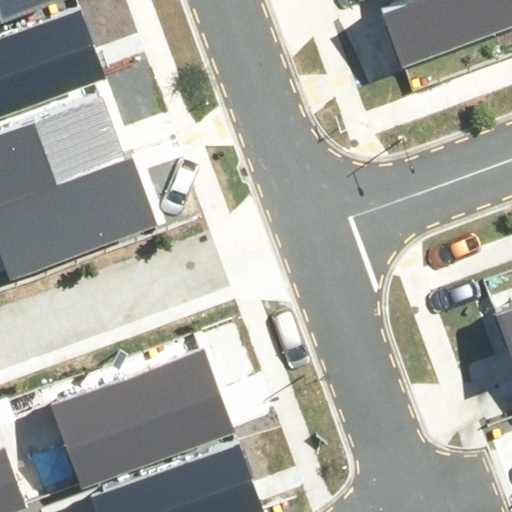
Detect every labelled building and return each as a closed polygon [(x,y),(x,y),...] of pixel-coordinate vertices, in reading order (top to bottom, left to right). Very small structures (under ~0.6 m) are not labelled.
[(79,0),(68,0),(0,25),(0,101),(104,63),(79,0)] [(0,0),(0,8),(22,0),(0,0)] [(511,0),(387,0),(408,52),(511,12),(511,0)] [(0,124),(0,188),(128,139),(106,83),(0,124)] [(0,236),(12,267),(167,208),(139,135),(128,139),(0,188),(0,236)] [(511,294),(495,301),(511,351),(511,294)] [(207,342),(63,396),(88,462),(232,409),(207,342)] [(88,476),(100,511),(243,511),(273,502),(245,421),(88,476)] [(7,447),(0,448),(0,496),(21,489),(7,447)]
